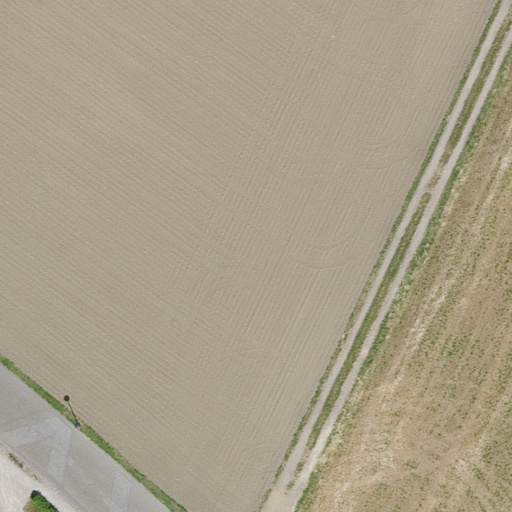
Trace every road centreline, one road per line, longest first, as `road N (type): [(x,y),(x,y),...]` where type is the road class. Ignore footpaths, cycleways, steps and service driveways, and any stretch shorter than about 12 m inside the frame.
road 1 (track): [(282,511),(511,12)]
road 2 (unclassified): [(130,511),(0,403)]
